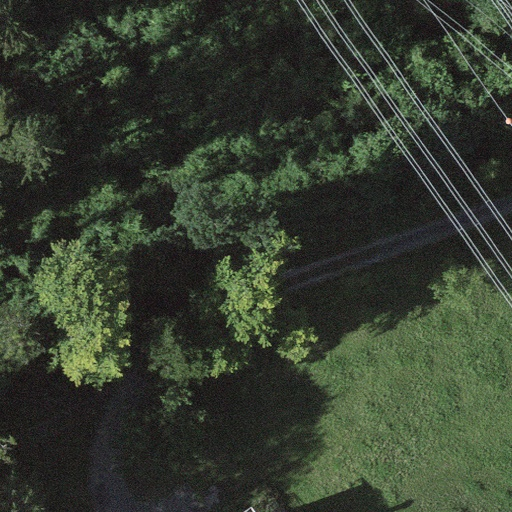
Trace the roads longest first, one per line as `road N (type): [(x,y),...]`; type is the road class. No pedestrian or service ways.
road 1 (track): [(511,194),(169,352),(121,399),(100,470),(111,511)]
road 2 (track): [(0,462),(121,399)]
